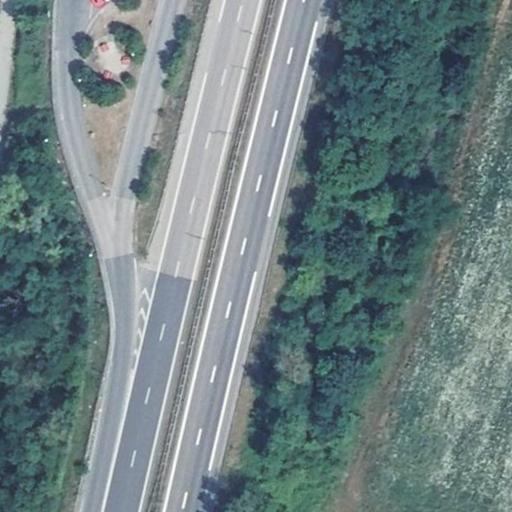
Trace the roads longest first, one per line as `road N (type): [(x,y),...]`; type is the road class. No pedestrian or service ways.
road 1 (motorway): [(243,0),(119,511)]
road 2 (motorway): [(182,511),(302,0)]
road 3 (motorway): [(119,257),(121,354),(95,511)]
